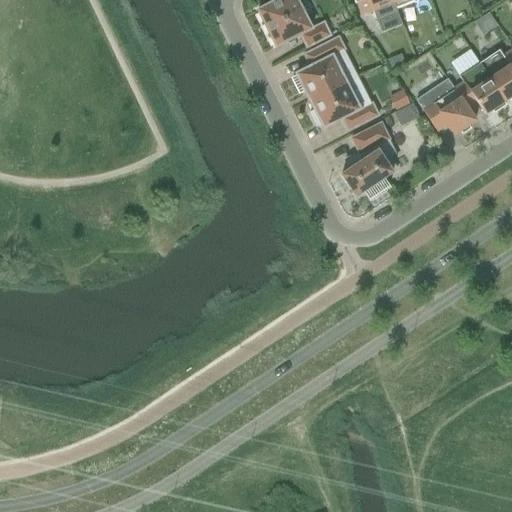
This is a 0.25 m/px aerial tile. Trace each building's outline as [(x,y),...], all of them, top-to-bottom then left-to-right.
[(269,6),(256,12),(275,49),(298,37),(305,51),(331,38),(323,23),(310,29),(294,0),(279,0),(278,0),(271,0),(267,2),(269,6)] [(394,9),(390,0),(353,0),(360,16),(371,12),(375,21),(396,13),(394,9)] [(390,0),(394,9),(415,1),(414,0),(390,0)] [(345,84),(335,65),(346,60),(342,52),(344,51),(337,39),(303,56),(310,69),(295,76),(296,78),(291,80),(298,93),(303,90),(309,102),(345,84)] [(511,51),(503,58),(498,51),(478,64),(504,103),(509,99),(511,103),(511,102),(511,51)] [(504,103),(478,64),(458,78),(462,84),(452,91),(466,112),(476,105),(484,116),(491,112),(493,115),(505,107),(503,104),(504,103)] [(466,112),(452,91),(446,81),(415,102),(436,133),(446,126),(453,137),(459,133),(461,136),(470,130),(468,127),(474,123),(466,112)] [(377,117),(371,105),(369,106),(363,93),(352,99),(345,84),(309,102),(315,115),(310,117),(316,130),(321,127),(322,129),(341,120),(347,133),(377,117)] [(388,141),(380,125),(351,140),(358,154),(344,161),(349,171),(340,177),(354,199),(363,193),(369,202),(388,189),(382,180),(396,171),(386,158),(393,154),(387,141),(388,141)]
